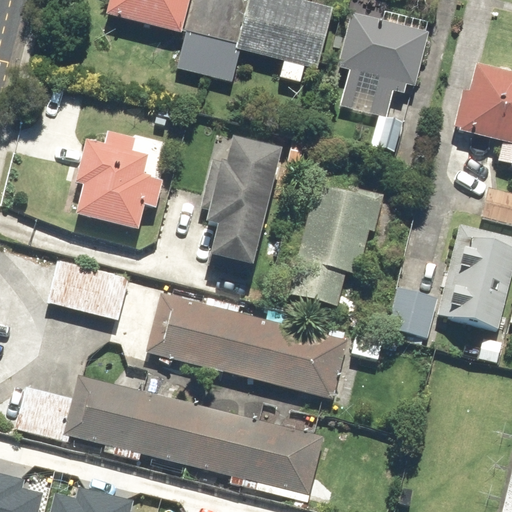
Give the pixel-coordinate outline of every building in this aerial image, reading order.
[(192,0),(113,0),(109,16),(183,35),(192,0)] [(252,0),(240,51),(320,71),(335,10),(298,1),(298,0),(252,0)] [(430,35),(354,15),(341,69),(352,72),(342,108),(387,119),(394,93),(406,96),(408,86),(417,88),(430,35)] [(186,39),(179,69),(234,83),(242,53),(186,39)] [(462,133),(511,144),(511,73),(478,66),(472,93),(465,92),(456,129),(463,131),(462,133)] [(183,110),(161,105),(155,131),(177,136),(183,110)] [(78,185),(86,187),(79,216),(140,231),(146,207),(158,210),(165,182),(146,177),(150,158),(135,154),(139,140),(109,133),(106,147),(89,142),(78,185)] [(255,268),(284,152),(236,140),(230,165),(216,162),(204,210),(212,213),(209,225),(221,228),(213,257),(255,268)] [(353,189),(351,195),(318,187),(290,296),(339,308),(348,274),(359,277),(370,232),(376,233),(385,197),(353,189)] [(511,195),(489,191),(483,218),(511,225),(511,195)] [(500,330),(511,279),(511,239),(461,227),(440,315),(500,330)] [(59,263),(49,304),(120,322),(130,281),(59,263)] [(439,300),(399,290),(390,331),(429,340),(439,300)] [(162,296),(148,354),(333,401),(348,342),(162,296)] [(387,338),(358,332),(353,356),(382,362),(387,338)] [(485,341),(480,360),(497,364),(502,345),(485,341)] [(81,377),(66,436),(311,498),(326,439),(81,377)] [(73,400),(28,389),(17,431),(63,443),(73,400)] [(511,511),(511,475),(503,511),(511,511)] [(0,511),(38,511),(42,496),(23,491),(24,484),(0,478),(0,511)] [(78,501),(59,497),(55,511),(101,511),(104,500),(79,495),(78,501)] [(101,511),(127,511),(129,506),(104,500),(101,511)]
